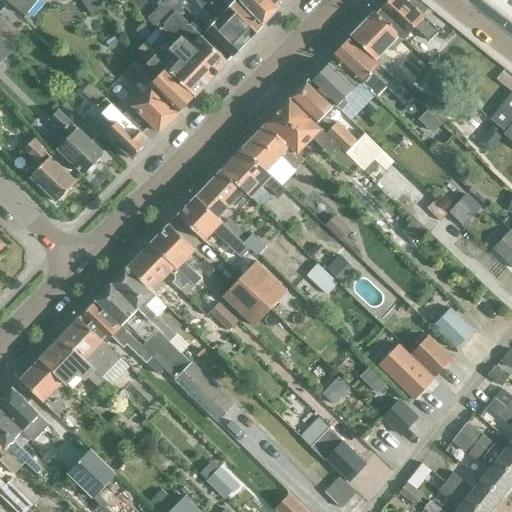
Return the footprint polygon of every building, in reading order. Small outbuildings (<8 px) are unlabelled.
[(7,0),(6,1),(5,2),(24,17),(38,0),(7,0)] [(94,0),(90,0),(82,5),(89,16),(100,9),(94,0)] [(144,42),(145,42),(157,54),(154,58),(168,72),(167,73),(193,98),(227,63),(179,16),(185,9),(178,0),(165,0),(146,20),(152,26),(150,27),(155,32),(150,36),(144,42)] [(221,17),(207,0),(193,0),(213,26),(206,33),(232,58),(247,43),(221,17)] [(207,0),(221,17),(247,43),(262,27),(256,22),(248,13),(237,1),(229,10),(222,0),(207,0)] [(235,0),(237,1),(248,13),(256,22),(262,27),(279,11),(289,1),(289,0),(235,0)] [(383,2),(374,12),(403,39),(416,26),(429,39),(438,30),(416,9),(414,11),(402,0),(389,0),(388,1),(383,2)] [(511,0),(477,0),(511,27),(511,0)] [(374,12),(351,37),(375,61),(386,71),(392,64),(381,54),(387,48),(391,51),(403,39),(374,12)] [(0,17),(0,41),(7,48),(19,36),(1,17),(0,17)] [(150,36),(143,25),(135,33),(144,42),(150,36)] [(409,93),(386,71),(375,61),(351,37),(331,57),(338,65),(374,98),(375,99),(386,88),(404,105),(412,97),(409,93)] [(0,64),(11,53),(7,48),(0,41),(0,64)] [(157,54),(145,42),(136,52),(147,62),(137,72),(138,74),(178,113),(193,98),(167,73),(168,72),(154,58),(157,54)] [(138,74),(137,72),(133,64),(122,76),(134,88),(138,84),(144,90),(140,93),(142,96),(122,117),(141,135),(149,126),(158,134),(178,113),(138,74)] [(321,67),(316,72),(322,81),(316,88),(334,105),(340,111),(350,120),(372,97),(338,65),(330,73),(321,67)] [(308,80),(289,101),(362,171),(381,151),(364,134),(357,141),(337,122),(334,126),(331,124),(328,124),(322,118),(334,105),(316,88),(308,80)] [(148,142),(141,135),(122,117),(89,85),(81,93),(102,113),(101,115),(113,126),(104,135),(115,145),(114,145),(119,150),(120,150),(126,155),(127,158),(128,160),(133,160),(135,158),(134,156),(148,142)] [(503,131),(511,119),(511,94),(490,121),(503,131)] [(289,101),(266,124),(296,155),(303,161),(296,155),(311,140),(330,158),(331,157),(350,176),(358,167),(289,101)] [(94,165),(103,156),(69,124),(69,125),(56,113),(48,121),(61,133),(58,136),(64,141),(56,150),(83,176),(86,174),(88,176),(96,168),(94,165)] [(95,139),(102,131),(87,116),(82,121),(82,122),(80,125),(95,139)] [(296,155),(266,124),(242,149),(265,171),(280,156),(294,170),(303,161),(296,155)] [(55,204),(75,184),(32,141),(23,150),(40,167),(29,178),(55,204)] [(285,191),(265,171),(242,149),(221,171),(246,196),(249,199),(257,206),(262,206),(268,200),(268,195),(260,188),(266,182),(271,186),(268,189),(278,198),(285,191)] [(246,196),(221,171),(196,197),(218,218),(231,205),(234,208),(246,196)] [(196,197),(177,216),(203,242),(213,232),(240,258),(250,248),(243,242),(218,218),(196,197)] [(465,198),(448,215),(462,229),(479,212),(465,198)] [(433,201),(426,207),(440,221),(446,214),(433,201)] [(345,236),(349,231),(333,216),(324,227),(350,251),(355,246),(345,236)] [(413,222),(402,233),(411,242),(422,231),(413,222)] [(169,227),(151,245),(174,268),(193,287),(200,280),(183,263),(194,251),(169,227)] [(511,267),(511,233),(510,231),(493,249),(511,267)] [(251,233),(243,242),(250,248),(256,255),(265,246),(251,233)] [(127,269),(151,293),(170,273),(174,277),(174,281),(172,283),(180,291),(188,282),(151,245),(127,269)] [(358,273),(339,255),(326,270),(344,287),(358,273)] [(255,262),(238,280),(270,310),(286,293),(255,262)] [(337,285),(317,265),(306,276),(326,296),(337,285)] [(127,269),(112,286),(168,341),(173,336),(156,318),(166,307),(151,293),(127,269)] [(238,280),(222,297),(253,327),(270,310),(238,280)] [(112,286),(95,302),(120,327),(125,322),(142,339),(137,344),(163,370),(174,381),(192,398),(217,422),(235,404),(192,363),(190,365),(167,342),(168,341),(112,286)] [(79,319),(103,343),(103,344),(110,336),(123,348),(125,346),(156,377),(163,370),(137,344),(120,327),(95,302),(79,319)] [(227,330),(236,322),(219,305),(211,314),(227,330)] [(433,328),(455,350),(473,332),(451,310),(433,328)] [(96,374),(115,355),(103,344),(103,343),(79,319),(61,338),(84,362),(96,374)] [(84,362),(61,338),(39,360),(65,385),(77,373),(84,380),(86,378),(100,391),(107,384),(96,374),(84,362)] [(436,378),(451,363),(427,339),(411,355),(436,378)] [(398,346),(378,366),(413,401),(433,380),(398,346)] [(511,352),(509,350),(500,361),(510,369),(511,366),(511,352)] [(65,385),(39,360),(19,381),(57,417),(64,410),(55,402),(52,405),(47,399),(62,383),(65,386),(65,385)] [(494,369),(488,376),(502,387),(508,379),(494,369)] [(11,390),(0,400),(0,411),(21,433),(32,443),(48,426),(11,390)] [(511,398),(501,390),(493,399),(511,413),(511,398)] [(511,413),(493,399),(486,408),(511,429),(511,440),(510,443),(511,444),(511,413)] [(400,436),(416,419),(399,402),(382,420),(400,436)] [(0,411),(0,447),(4,451),(21,468),(26,463),(36,473),(41,467),(13,441),(21,433),(0,411)] [(349,484),(366,466),(318,419),(299,438),(324,462),(325,461),(349,484)] [(511,444),(510,443),(503,452),(466,423),(459,433),(511,475),(511,444)] [(511,483),(511,475),(459,433),(452,442),(488,471),(480,481),(501,497),(511,483)] [(0,447),(0,455),(2,458),(0,460),(0,463),(13,476),(21,468),(4,451),(0,447)] [(90,450),(66,474),(92,500),(116,476),(90,450)] [(219,467),(206,481),(224,499),(237,485),(219,467)] [(452,474),(445,483),(465,499),(481,511),(489,511),(501,497),(480,481),(473,490),(452,474)] [(339,509),(355,494),(340,478),(324,494),(339,509)] [(0,482),(0,496),(15,511),(27,511),(33,507),(8,483),(4,487),(0,482)] [(55,482),(50,487),(60,497),(65,491),(55,482)] [(481,511),(465,499),(445,483),(441,487),(437,492),(458,508),(454,511),(481,511)] [(405,484),(398,494),(414,507),(422,496),(405,484)] [(161,490),(150,502),(159,511),(161,511),(172,501),(161,490)] [(304,511),(288,495),(274,509),(277,511),(304,511)] [(185,496),(168,511),(195,511),(198,509),(185,496)] [(441,511),(429,502),(423,510),(425,511),(441,511)]
